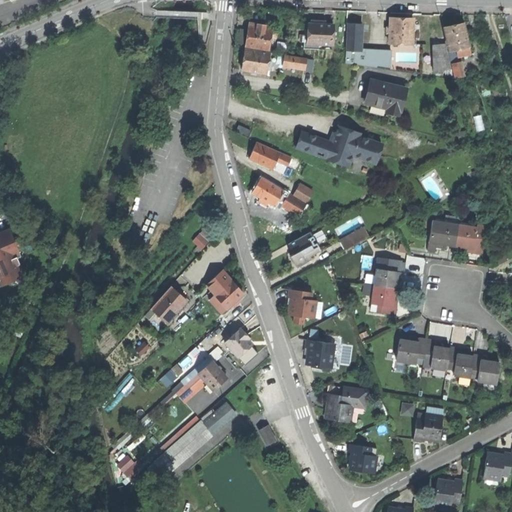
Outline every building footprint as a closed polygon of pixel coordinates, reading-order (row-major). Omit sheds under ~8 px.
[(391,19),(391,43),(399,43),(413,43),(414,19),(402,19),(391,19)] [(333,50),(334,44),(309,43),(310,23),(305,23),(304,49),(333,50)] [(321,24),(310,23),(309,43),(334,44),(334,24),(321,24)] [(246,46),(270,50),(272,37),(273,30),(265,29),(266,25),(258,24),(257,29),(249,27),(248,36),(246,46)] [(348,50),(362,50),(363,24),(349,24),(348,50)] [(454,26),(445,28),(450,52),(457,50),(470,47),(464,24),(454,26)] [(413,51),(413,43),(399,43),(399,51),(413,51)] [(447,71),(452,71),(446,44),(434,46),(435,73),(447,71)] [(472,55),(470,47),(457,50),(459,58),(472,55)] [(269,53),(245,50),(244,61),(242,71),(267,74),(267,70),(268,62),(269,58),(269,53)] [(370,51),(362,50),(348,50),(347,59),(360,60),(369,60),(370,51)] [(460,62),(459,58),(457,50),(450,52),(453,64),(460,62)] [(393,52),(370,51),(369,60),(379,60),(379,66),(393,67),(393,52)] [(276,65),(284,66),(286,55),(269,53),(269,58),(277,59),(276,65)] [(308,58),(286,55),(284,66),(307,69),(308,59),(308,58)] [(315,60),(308,59),(307,69),(307,71),(314,72),(315,60)] [(463,76),(460,62),(453,64),(456,78),(463,76)] [(369,92),(367,103),(388,108),(387,112),(400,115),(407,88),(372,80),(369,92)] [(238,130),(249,135),(251,130),(240,125),(238,130)] [(302,132),(297,148),(345,164),(350,150),(366,156),(365,160),(376,163),(382,144),(359,136),(360,133),(339,126),(336,134),(338,134),(335,143),(329,141),(302,132)] [(331,137),(329,141),(335,143),(338,134),(336,134),(332,132),(331,137)] [(280,153),(257,143),(254,151),(250,159),(273,169),(277,160),(280,153)] [(353,155),(365,160),(366,156),(350,150),(345,164),(349,166),(353,155)] [(286,156),(280,153),(277,160),(283,163),(286,156)] [(301,162),(286,156),(283,163),(298,169),(301,162)] [(309,165),(303,162),(297,174),(303,176),(309,165)] [(283,191),(262,178),(257,187),(253,193),(261,198),(267,202),(274,206),(278,200),(283,191)] [(294,195),(307,203),(314,192),(300,184),(294,195)] [(289,195),(283,191),(278,200),(283,204),(285,201),(289,195)] [(304,204),(289,195),(285,201),(300,210),(304,204)] [(445,245),(455,247),(458,226),(432,222),(428,247),(436,248),(436,244),(445,245)] [(458,226),(455,247),(464,248),(474,250),(476,235),(477,229),(458,226)] [(0,230),(0,283),(20,278),(14,255),(16,254),(9,228),(0,230)] [(364,229),(357,233),(362,242),(369,238),(364,229)] [(311,232),(288,244),(294,255),(291,257),(294,263),(297,269),(313,261),(311,257),(322,251),(317,243),(315,245),(313,241),(315,240),(311,232)] [(341,241),(346,250),(362,242),(357,233),(341,241)] [(202,248),(208,242),(201,234),(194,240),(202,248)] [(484,236),(476,235),(474,250),(473,254),(481,256),(484,236)] [(496,259),(499,265),(507,261),(503,255),(496,259)] [(383,263),(382,270),(397,273),(400,273),(401,273),(403,266),(383,263)] [(374,286),(395,289),(396,280),(397,273),(382,270),(377,270),(374,286)] [(207,286),(214,294),(230,280),(223,272),(207,286)] [(225,306),(227,308),(243,293),(237,287),(232,281),(216,296),(223,303),(225,306)] [(393,302),(395,289),(374,286),(371,305),(381,307),(392,308),(393,302)] [(151,308),(166,322),(186,301),(178,293),(172,287),(151,308)] [(287,296),(292,297),(311,300),(312,293),(288,289),(287,296)] [(220,306),(223,303),(216,296),(210,301),(217,308),(220,306)] [(311,300),(292,297),(291,305),(290,314),(295,315),(305,317),(312,318),(315,301),(311,300)] [(201,303),(190,312),(193,316),(204,307),(201,303)] [(219,324),(204,307),(193,316),(203,328),(198,332),(207,343),(213,338),(209,333),(219,324)] [(395,309),(392,308),(381,307),(380,314),(395,316),(396,309),(395,309)] [(304,324),(305,317),(295,315),(294,323),(304,324)] [(225,342),(238,357),(252,344),(248,339),(245,336),(247,335),(241,328),(225,342)] [(333,343),(305,339),(304,347),(309,347),(308,354),(306,365),(329,368),(333,343)] [(419,339),(419,340),(418,343),(417,354),(432,356),(433,346),(434,343),(434,341),(419,339)] [(411,342),(399,340),(396,361),(416,364),(416,358),(417,354),(418,343),(411,342)] [(441,348),(433,346),(432,356),(431,360),(430,367),(446,370),(446,369),(448,362),(449,349),(441,348)] [(450,347),(449,349),(448,362),(456,363),(457,354),(457,351),(458,348),(450,347)] [(464,355),(457,354),(456,363),(455,370),(454,376),(459,377),(470,378),(471,374),(471,370),(473,357),(464,355)] [(473,355),(473,357),(471,370),(479,371),(481,360),(481,356),(473,355)] [(491,361),(481,360),(479,371),(479,375),(478,381),(497,384),(500,363),(491,361)] [(206,383),(213,390),(220,383),(227,377),(213,361),(198,373),(206,383)] [(455,370),(456,363),(448,362),(446,369),(455,370)] [(169,373),(162,377),(166,384),(173,380),(169,373)] [(202,387),(206,383),(198,373),(193,378),(202,387)] [(469,385),(470,378),(459,377),(458,384),(469,385)] [(366,393),(343,389),(342,397),(347,397),(346,405),(351,406),(363,408),(366,393)] [(349,423),(351,406),(346,405),(338,404),(339,396),(325,394),(324,402),(328,402),(327,410),(326,420),(349,423)] [(338,404),(346,405),(347,397),(342,397),(339,396),(338,404)] [(402,401),(401,413),(413,414),(414,402),(402,401)] [(225,404),(203,424),(213,435),(235,415),(230,409),(225,404)] [(440,420),(422,417),(422,421),(419,440),(437,442),(438,433),(440,420)] [(419,444),(419,440),(422,421),(414,420),(411,443),(419,444)] [(170,461),(176,467),(213,435),(203,424),(201,421),(163,454),(170,461)] [(259,433),(266,447),(275,443),(267,429),(259,433)] [(363,448),(348,446),(347,453),(351,453),(350,462),(349,471),(372,474),(374,457),(369,456),(362,455),(363,448)] [(121,448),(112,459),(130,474),(139,463),(121,448)] [(370,449),(363,448),(362,455),(369,456),(370,449)] [(504,453),(503,458),(501,475),(508,476),(511,454),(504,453)] [(163,468),(170,461),(163,454),(156,460),(163,468)] [(482,478),(500,480),(501,475),(503,458),(495,457),(486,455),(482,478)] [(453,479),(452,485),(451,494),(459,495),(461,481),(453,479)] [(432,505),(449,507),(450,501),(451,494),(452,485),(444,483),(436,482),(432,505)] [(458,502),(459,495),(451,494),(450,501),(458,502)]
